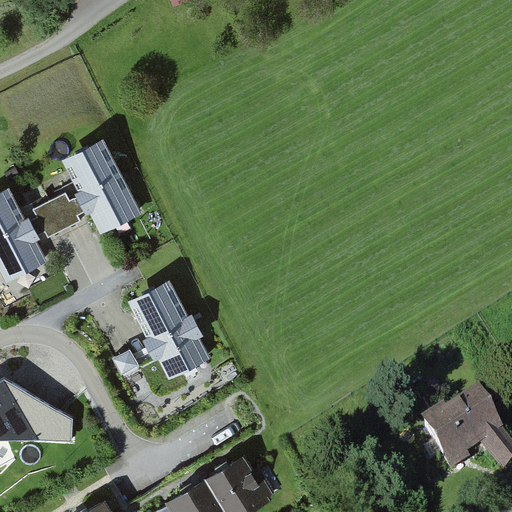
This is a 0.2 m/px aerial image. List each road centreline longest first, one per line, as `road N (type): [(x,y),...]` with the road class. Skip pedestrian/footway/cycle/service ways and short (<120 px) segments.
road 1 (residential): [(0,344),(19,333),(59,342),(83,364),(143,474),(223,432)]
road 2 (residential): [(0,80),(114,0)]
